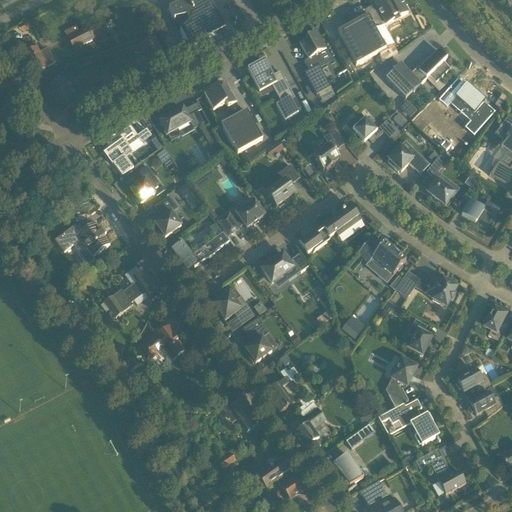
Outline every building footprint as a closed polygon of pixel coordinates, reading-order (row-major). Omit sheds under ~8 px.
[(0,0),(5,8),(20,0),(0,0)] [(188,47),(223,28),(208,0),(194,0),(197,11),(190,13),(182,5),(169,12),(188,47)] [(375,6),(365,12),(375,31),(380,28),(385,26),(386,26),(408,14),(404,8),(406,7),(402,0),(384,0),(382,1),(374,5),(375,6)] [(386,50),(375,31),(365,12),(356,16),(359,21),(337,33),(356,66),(386,50)] [(67,38),(73,50),(94,40),(88,27),(67,38)] [(380,28),(375,31),(386,50),(393,46),(387,35),(385,37),(380,28)] [(304,74),(316,96),(330,88),(319,67),(323,65),(318,55),(326,51),(316,34),(306,39),(307,41),(299,45),(308,60),(304,62),(309,72),(304,74)] [(140,71),(166,62),(157,37),(142,43),(147,58),(137,62),(140,71)] [(47,49),(38,54),(33,43),(19,50),(34,76),(47,70),(46,68),(55,64),(47,49)] [(387,51),(376,57),(381,66),(392,57),(390,52),(387,51)] [(392,74),(385,80),(405,101),(412,94),(413,94),(421,86),(420,86),(429,78),(435,85),(450,70),(443,63),(447,60),(439,52),(422,69),(420,67),(420,66),(410,76),(400,65),(392,73),(392,74)] [(268,65),(266,66),(264,62),(247,72),(259,94),(271,87),(280,103),(276,105),(285,121),(298,114),(291,101),(294,99),(285,83),(286,83),(285,80),(283,81),(281,78),(282,77),(280,73),(272,77),(268,71),(270,70),(268,65)] [(65,69),(53,76),(44,81),(62,115),(76,107),(71,98),(69,93),(75,89),(65,69)] [(457,80),(438,102),(439,102),(440,101),(447,108),(454,99),(466,109),(461,114),(471,123),(466,129),(474,136),(473,137),(474,137),(493,116),(482,106),(484,104),(479,100),(457,80)] [(246,112),(241,115),(236,104),(227,87),(219,91),(217,88),(204,95),(213,112),(225,105),(228,109),(228,108),(234,119),(221,126),(232,147),(233,147),(237,154),(262,141),(246,112)] [(83,103),(87,111),(93,108),(89,101),(83,103)] [(402,109),(411,119),(418,112),(410,102),(402,109)] [(171,143),(181,137),(177,131),(190,124),(193,130),(204,124),(197,113),(187,118),(182,110),(167,118),(167,117),(167,116),(158,121),(159,121),(163,128),(162,129),(161,128),(161,129),(166,138),(166,137),(167,136),(171,143)] [(399,115),(393,120),(401,129),(407,123),(399,115)] [(511,157),(511,160),(507,168),(505,167),(502,165),(497,172),(494,169),(489,176),(511,190),(511,188),(511,119),(508,117),(500,127),(498,129),(499,130),(498,131),(497,133),(504,139),(503,140),(504,141),(502,143),(504,144),(500,149),(511,157)] [(355,120),(342,132),(350,140),(355,135),(359,138),(364,144),(368,140),(370,143),(372,144),(373,143),(383,134),(390,127),(390,126),(385,122),(385,123),(376,132),(369,124),(365,120),(359,125),(355,120)] [(217,140),(209,127),(202,131),(209,144),(217,140)] [(122,177),(133,169),(124,157),(131,152),(130,150),(140,142),(142,144),(151,137),(146,130),(137,137),(130,128),(104,142),(110,149),(103,154),(112,166),(113,165),(122,177)] [(329,147),(328,145),(317,153),(318,155),(313,159),(323,173),(325,171),(326,173),(336,165),(335,164),(339,161),(334,153),(339,149),(339,150),(345,145),(346,144),(335,131),(334,131),(336,133),(330,138),(334,143),(329,147)] [(275,144),(269,149),(274,155),(279,151),(275,144)] [(389,162),(387,164),(392,169),(394,167),(401,173),(408,165),(414,171),(424,161),(411,149),(406,154),(400,148),(388,161),(389,162)] [(157,157),(162,164),(170,159),(164,151),(157,157)] [(434,152),(428,158),(433,162),(438,156),(434,152)] [(446,164),(450,159),(443,154),(439,159),(446,164)] [(426,173),(433,179),(444,166),(437,160),(426,173)] [(278,207),(279,209),(284,205),(283,203),(294,195),(287,186),(292,183),(293,184),(299,180),(290,167),(284,172),(286,175),(274,184),(276,187),(266,194),(276,208),(278,207)] [(308,167),(303,171),(309,180),(314,176),(308,167)] [(136,199),(134,200),(137,205),(139,204),(140,206),(147,201),(148,202),(153,199),(152,197),(155,195),(151,190),(158,185),(152,177),(153,176),(147,168),(133,178),(138,186),(130,191),(136,199)] [(455,195),(448,190),(452,186),(440,176),(426,194),(432,199),(432,200),(438,204),(444,209),(445,207),(446,208),(451,202),(450,201),(455,195)] [(178,191),(183,199),(191,193),(185,186),(178,191)] [(163,238),(165,239),(172,234),(174,235),(179,232),(177,230),(181,228),(171,214),(178,210),(169,198),(154,208),(160,216),(160,215),(163,219),(155,226),(157,228),(159,230),(158,231),(160,232),(158,234),(162,239),(163,238)] [(228,238),(239,229),(239,228),(243,225),(246,229),(246,230),(247,230),(247,229),(253,225),(254,225),(254,224),(257,222),(264,217),(264,216),(254,203),(254,202),(253,203),(247,208),(246,208),(243,210),(243,211),(236,215),(236,216),(237,217),(232,220),(229,215),(218,223),(228,238)] [(494,219),(499,211),(491,206),(487,203),(482,211),(470,203),(461,217),(477,227),(475,229),(484,235),(488,229),(490,230),(496,220),(494,219)] [(345,231),(357,222),(358,220),(358,219),(356,217),(358,216),(352,210),(351,210),(349,207),(344,212),(343,211),(341,213),(342,213),(331,221),(329,219),(324,223),(325,225),(321,228),(329,239),(335,234),(338,237),(346,231),(345,231)] [(94,225),(86,231),(80,223),(55,241),(64,254),(80,242),(92,258),(110,245),(94,225)] [(321,228),(299,244),(307,255),(316,248),(318,250),(329,242),(330,240),(329,239),(321,228)] [(181,242),(172,249),(187,270),(193,266),(194,268),(208,258),(209,259),(215,254),(214,253),(223,247),(222,245),(224,244),(225,246),(229,243),(223,234),(219,237),(220,239),(218,240),(217,238),(192,257),(181,242)] [(369,242),(357,255),(358,256),(368,264),(368,265),(372,260),(384,270),(383,272),(378,278),(386,284),(386,285),(397,273),(399,273),(402,269),(401,267),(405,262),(398,256),(392,251),(385,245),(384,245),(379,251),(369,242)] [(289,265),(283,256),(261,271),(271,285),(284,276),(288,282),(300,273),(301,274),(309,268),(299,255),(291,261),(292,262),(289,265)] [(108,310),(110,312),(127,300),(153,280),(145,269),(133,279),(136,284),(123,294),(122,292),(112,299),(102,307),(105,312),(108,310)] [(419,282),(407,274),(395,291),(407,299),(419,282)] [(93,276),(74,290),(83,303),(102,288),(93,276)] [(432,302),(445,309),(446,309),(450,302),(451,303),(451,304),(455,296),(454,296),(453,296),(457,289),(454,288),(455,286),(450,283),(449,285),(443,281),(442,284),(433,279),(425,295),(433,299),(432,302)] [(127,300),(110,312),(116,320),(124,314),(133,307),(131,305),(144,295),(148,300),(161,290),(153,280),(127,300)] [(229,294),(213,306),(220,316),(220,317),(224,323),(228,320),(234,316),(237,319),(242,326),(254,317),(249,310),(240,298),(235,302),(229,294)] [(388,303),(384,312),(389,315),(391,312),(394,306),(388,303)] [(253,309),(257,315),(264,310),(260,304),(253,309)] [(492,316),(490,315),(487,322),(489,323),(485,329),(491,332),(488,337),(500,344),(507,330),(501,327),(507,316),(503,314),(504,312),(497,308),(496,310),(492,316)] [(77,309),(73,312),(77,318),(81,314),(77,309)] [(327,312),(322,316),(327,323),(332,319),(327,312)] [(254,363),(255,365),(271,353),(262,340),(268,335),(257,320),(243,330),(249,339),(250,339),(254,345),(245,351),(250,358),(249,359),(252,364),(254,363)] [(349,321),(341,331),(355,341),(362,331),(349,321)] [(413,339),(407,350),(422,358),(425,352),(429,345),(432,339),(423,335),(427,328),(415,321),(407,336),(413,339)] [(184,352),(178,344),(180,342),(179,342),(178,343),(174,338),(176,337),(169,327),(155,338),(156,339),(150,344),(149,343),(138,351),(147,363),(158,355),(157,354),(164,349),(172,361),(184,352)] [(290,339),(289,340),(294,347),(300,343),(295,336),(294,336),(290,339)] [(113,349),(111,357),(114,358),(120,359),(121,353),(121,350),(115,349),(113,349)] [(285,356),(279,361),(284,368),(290,363),(285,356)] [(401,362),(391,380),(392,381),(388,389),(391,395),(388,397),(388,398),(394,409),(395,409),(395,410),(403,405),(408,403),(408,402),(402,390),(401,390),(401,389),(400,390),(399,388),(401,385),(406,388),(410,381),(413,376),(412,376),(416,369),(401,362)] [(463,379),(458,382),(457,383),(457,384),(456,385),(459,391),(461,390),(463,394),(474,388),(477,394),(491,387),(484,375),(479,378),(476,372),(470,376),(469,374),(462,378),(463,379)] [(293,405),(284,393),(282,389),(290,383),(287,378),(265,394),(280,414),(293,405)] [(302,407),(313,400),(309,395),(299,402),(302,407)] [(490,418),(490,417),(503,408),(497,398),(491,401),(488,395),(469,406),(470,407),(468,407),(472,414),(473,413),(476,417),(487,411),(490,418)] [(228,430),(234,427),(239,423),(247,435),(259,426),(241,401),(240,402),(236,397),(222,406),(222,410),(228,419),(223,422),(228,430)] [(421,447),(436,438),(437,438),(429,424),(433,422),(429,415),(421,419),(417,412),(421,410),(417,402),(405,408),(403,405),(395,410),(382,417),(385,422),(389,420),(392,426),(404,419),(408,426),(410,426),(411,425),(423,445),(421,446),(421,447)] [(321,444),(318,440),(312,431),(315,429),(325,422),(317,411),(303,421),(307,426),(295,435),(305,450),(312,445),(314,449),(317,449),(320,447),(321,444)] [(368,412),(358,416),(361,424),(371,420),(368,412)] [(357,435),(345,443),(351,451),(362,443),(357,435)] [(437,451),(415,463),(420,472),(431,466),(440,482),(438,484),(445,497),(465,486),(458,472),(450,477),(441,460),(442,460),(437,451)] [(503,459),(506,464),(511,473),(511,471),(511,452),(510,454),(510,455),(503,459)] [(363,478),(347,455),(343,458),(341,454),(334,459),(337,462),(332,466),(343,481),(341,483),(341,482),(340,483),(348,493),(356,487),(355,487),(354,485),(363,478)] [(230,455),(217,464),(222,471),(235,462),(230,455)] [(404,462),(403,463),(405,468),(410,465),(409,464),(411,463),(409,458),(403,461),(404,462)] [(290,501),(305,490),(296,478),(290,471),(291,471),(282,460),(257,478),(266,489),(270,486),(276,482),(281,488),(290,501)] [(384,499),(387,497),(379,483),(359,494),(368,507),(372,505),(376,511),(375,511),(400,511),(395,501),(388,505),(384,499)]
